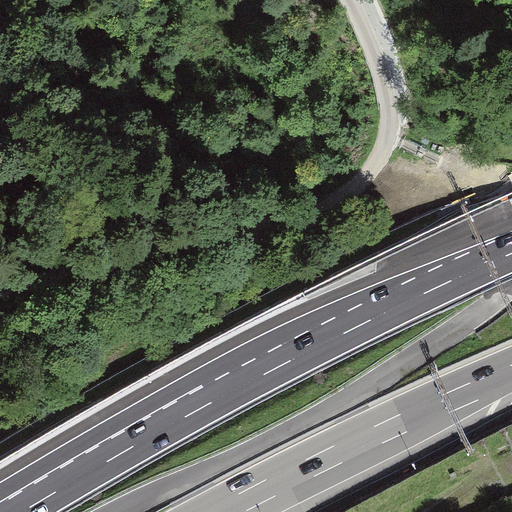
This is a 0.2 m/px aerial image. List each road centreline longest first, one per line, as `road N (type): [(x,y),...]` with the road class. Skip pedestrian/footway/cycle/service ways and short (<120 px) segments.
road 1 (track): [(0,288),(301,220),(358,185),(378,161),(389,95),(351,0)]
road 2 (motorway): [(205,511),(511,367)]
road 3 (motorway): [(511,254),(223,386)]
road 4 (motorway): [(223,386),(149,408),(0,493)]
road 5 (motorway): [(223,386),(23,511)]
